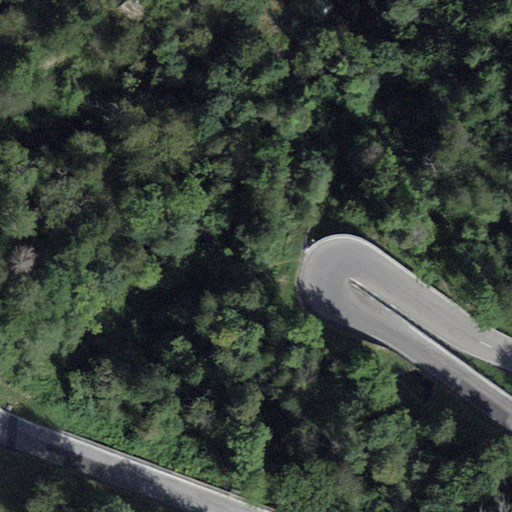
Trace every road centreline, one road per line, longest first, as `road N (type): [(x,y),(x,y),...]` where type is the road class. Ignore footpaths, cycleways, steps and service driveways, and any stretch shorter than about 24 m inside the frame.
road 1 (tertiary): [(511,355),(350,250),(315,259),(313,277),(320,297),(421,349),(511,416)]
road 2 (tertiary): [(229,511),(0,424)]
